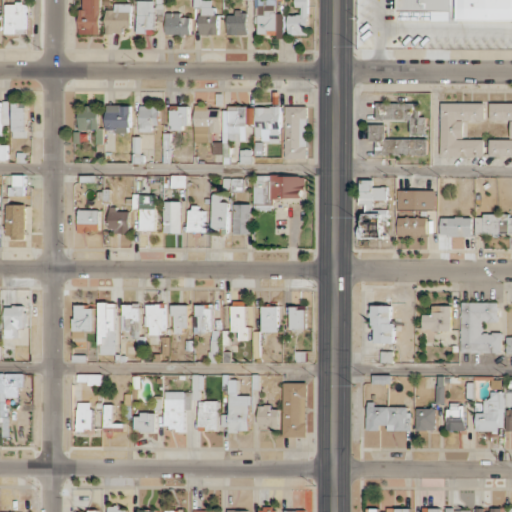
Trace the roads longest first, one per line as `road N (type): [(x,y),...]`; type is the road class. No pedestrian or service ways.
road 1 (residential): [(0,267),(511,270)]
road 2 (residential): [(0,467),(511,469)]
road 3 (residential): [(0,69),(511,71)]
road 4 (residential): [(55,511),(57,0)]
road 5 (secondary): [(336,0),(335,511)]
